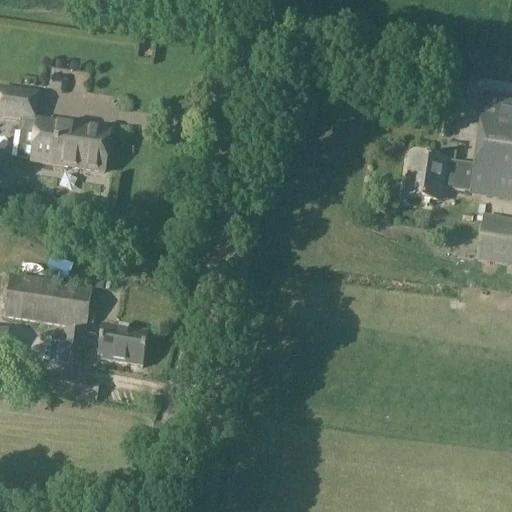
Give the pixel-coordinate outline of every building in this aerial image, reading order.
[(0,88),(0,120),(20,123),(19,135),(20,135),(33,137),(29,163),(29,167),(105,178),(112,132),(108,131),(36,121),(37,112),(40,94),(39,94),(0,88)] [(445,165),(445,162),(412,156),(405,198),(433,202),(436,183),(455,186),(454,191),(469,193),(469,195),(511,201),(511,99),(484,95),(473,169),(445,165)] [(11,187),(27,189),(29,180),(13,177),(11,187)] [(476,261),(511,266),(511,221),(483,217),(476,261)] [(4,319),(85,331),(90,289),(9,277),(4,319)] [(97,361),(143,368),(147,334),(102,327),(97,361)] [(60,364),(80,367),(84,334),(64,331),(60,364)] [(0,332),(0,360),(6,361),(10,334),(0,332)] [(84,383),(80,402),(96,405),(99,386),(84,383)]
